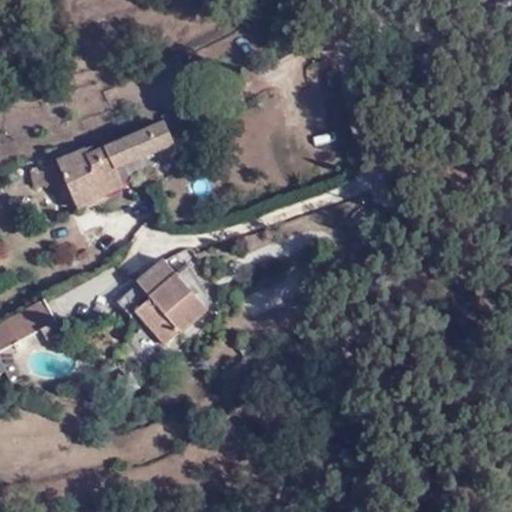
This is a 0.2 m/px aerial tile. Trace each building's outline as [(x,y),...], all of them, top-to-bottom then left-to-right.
[(112,171),(117,169),(176,144),(212,117),(205,104),(198,108),(194,101),(180,107),(183,113),(177,117),(175,110),(164,115),(167,123),(101,151),(112,171)] [(78,209),(125,185),(117,169),(112,171),(101,151),(97,154),(92,144),(57,162),(59,166),(67,184),(78,209)] [(33,188),(67,184),(59,166),(29,169),(33,188)] [(206,310),(198,300),(177,274),(166,260),(138,282),(140,284),(118,303),(129,317),(137,311),(164,345),(206,310)] [(177,274),(198,300),(205,293),(188,264),(177,274)] [(66,335),(46,299),(0,324),(0,351),(6,348),(41,329),(49,344),(66,335)] [(260,386),(280,371),(271,359),(249,376),(258,388),(260,386)]
